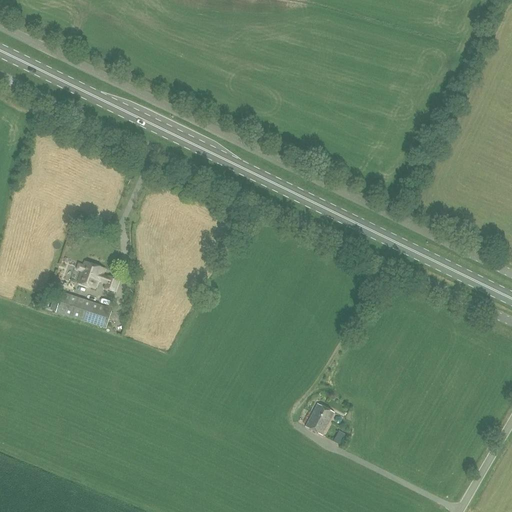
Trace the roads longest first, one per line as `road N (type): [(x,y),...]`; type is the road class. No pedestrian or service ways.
road 1 (unclassified): [(511,276),(0,27)]
road 2 (primary): [(511,299),(0,51)]
road 3 (unclassified): [(511,322),(0,76)]
